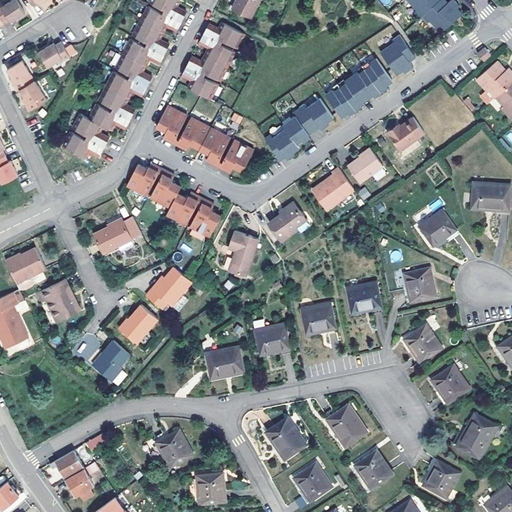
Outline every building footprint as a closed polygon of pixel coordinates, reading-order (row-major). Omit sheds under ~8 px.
[(0,20),(2,23),(7,20),(8,22),(23,13),(14,0),(9,0),(0,6),(0,20)] [(173,4),(175,0),(150,0),(149,3),(162,9),(168,12),(169,15),(180,20),(184,12),(175,7),(173,4)] [(259,0),(235,0),(231,9),(250,19),(256,7),(259,0)] [(434,0),(409,0),(420,10),(417,13),(422,18),(424,16),(438,4),(434,0)] [(441,2),(438,4),(424,16),(430,22),(432,20),(442,32),(462,14),(458,9),(460,7),(454,0),(450,4),(446,7),(441,2)] [(167,16),(161,13),(147,6),(140,21),(159,31),(162,26),(166,25),(175,30),(180,20),(169,15),(167,16)] [(132,35),(146,42),(152,45),(153,48),(163,54),(167,45),(158,40),(156,37),(159,31),(140,21),(132,35)] [(217,40),(221,42),(235,50),(243,33),(223,22),(220,28),(216,29),(207,24),(202,34),(214,40),(217,40)] [(234,52),(220,45),(216,43),(214,40),(202,34),(198,42),(208,47),(209,50),(206,56),(226,67),(234,52)] [(413,69),(408,63),(406,59),(412,55),(399,36),(393,40),(395,43),(380,53),(396,76),(402,71),(404,74),(413,69)] [(150,49),(144,46),(131,39),(122,54),(142,64),(145,58),(148,58),(158,63),(163,54),(153,48),(150,49)] [(51,41),(37,50),(46,65),(60,57),(61,59),(67,56),(58,40),(53,43),(51,41)] [(70,57),(77,54),(72,43),(65,47),(70,57)] [(492,54),(486,46),(478,53),(484,60),(492,54)] [(209,50),(208,47),(200,61),(204,60),(206,56),(209,50)] [(142,64),(122,54),(115,68),(128,75),(134,78),(135,81),(146,87),(150,77),(141,72),(139,70),(142,64)] [(226,67),(206,56),(204,60),(200,61),(190,56),(185,67),(197,73),(201,72),(204,74),(219,81),(226,67)] [(18,88),(34,78),(21,59),(6,68),(11,76),(14,82),(11,83),(16,90),(18,88)] [(370,66),(364,71),(378,91),(391,82),(375,59),(369,64),(370,66)] [(360,66),(364,71),(370,66),(369,64),(367,61),(360,66)] [(487,88),(495,96),(511,81),(511,68),(510,66),(505,71),(502,73),(500,70),(502,68),(496,61),(476,79),(485,90),(487,88)] [(354,70),(356,73),(358,75),(364,71),(360,66),(354,70)] [(191,86),(187,87),(210,99),(217,86),(202,78),(198,76),(197,73),(185,67),(181,75),(190,80),(193,82),(191,86)] [(378,91),(364,71),(358,75),(356,73),(350,77),(366,100),(378,91)] [(113,72),(106,86),(126,96),(128,92),(131,92),(141,96),(146,87),(135,81),(132,82),(126,79),(113,72)] [(366,100),(350,77),(344,81),(345,84),(339,88),(354,108),(366,100)] [(34,78),(18,88),(24,97),(27,102),(25,104),(28,109),(36,105),(46,99),(34,78)] [(336,83),(339,88),(345,84),(344,81),(342,79),(336,83)] [(511,81),(495,96),(503,105),(501,107),(510,118),(511,116),(511,81)] [(330,88),(331,90),(333,92),(339,88),(336,83),(330,88)] [(98,101),(112,108),(118,111),(119,114),(129,119),(134,109),(124,104),(123,101),(126,96),(106,86),(98,101)] [(354,108),(339,88),(333,92),(331,90),(326,94),(342,117),(354,108)] [(468,99),(464,101),(472,110),(475,108),(468,99)] [(299,110),(312,127),(318,123),(321,127),(333,118),(320,100),(308,109),(305,105),(299,110)] [(116,115),(110,112),(96,105),(88,120),(100,125),(103,127),(108,130),(111,125),(114,124),(123,129),(129,119),(119,114),(116,115)] [(173,142),(177,133),(186,115),(168,105),(157,125),(166,130),(163,136),(173,142)] [(296,144),(308,136),(306,131),(312,127),(299,110),(293,114),(295,117),(283,126),(286,129),(296,144)] [(234,112),(231,120),(240,124),(243,117),(234,112)] [(97,131),(100,125),(88,120),(79,115),(72,130),(85,137),(92,140),(93,144),(104,149),(109,140),(99,135),(97,131)] [(181,135),(176,144),(187,149),(190,143),(200,148),(211,128),(190,117),(181,135)] [(401,151),(427,133),(415,117),(402,126),(399,128),(397,125),(388,132),(401,151)] [(315,131),(321,127),(318,123),(312,127),(315,131)] [(308,136),(315,131),(312,127),(306,131),(308,136)] [(216,165),(221,156),(230,138),(211,128),(200,148),(209,153),(206,159),(216,165)] [(284,153),(286,157),(299,148),(296,144),(286,129),(273,138),(270,135),(265,138),(276,155),(277,157),(284,153)] [(90,145),(83,141),(70,134),(62,148),(82,159),(85,154),(89,154),(99,159),(104,149),(93,144),(90,145)] [(224,158),(220,167),(230,172),(234,166),(243,171),(253,150),(234,140),(224,158)] [(362,153),(364,155),(372,150),(371,147),(362,153)] [(372,150),(364,155),(375,171),(383,165),(372,150)] [(359,182),(375,171),(364,155),(360,158),(359,156),(347,164),(359,182)] [(0,177),(3,183),(17,176),(10,161),(6,163),(3,156),(0,157),(0,177)] [(221,156),(216,165),(220,167),(224,158),(221,156)] [(137,163),(126,185),(145,195),(155,176),(160,167),(150,162),(146,168),(137,163)] [(158,178),(163,169),(160,167),(155,176),(158,178)] [(326,210),(355,190),(340,168),(333,172),(335,175),(328,180),(329,182),(314,192),(326,210)] [(173,174),(163,169),(158,178),(149,197),(169,207),(177,193),(180,185),(170,180),(173,174)] [(472,208),(496,210),(510,211),(511,185),(473,183),(472,208)] [(363,200),(371,195),(365,187),(357,192),(363,200)] [(169,207),(166,213),(184,223),(193,206),(198,197),(189,192),(186,198),(177,193),(169,207)] [(198,197),(193,206),(197,209),(202,199),(198,197)] [(209,236),(220,215),(210,210),(212,205),(202,199),(197,209),(189,225),(209,236)] [(304,221),(292,203),(281,210),(283,213),(278,215),(266,223),(278,241),(295,230),(294,228),(304,221)] [(442,208),(419,225),(432,245),(445,236),(456,229),(442,208)] [(106,224),(107,225),(107,226),(123,219),(121,216),(106,224)] [(102,251),(131,237),(123,219),(107,226),(107,225),(93,232),(102,251)] [(456,229),(445,236),(448,241),(459,233),(456,229)] [(258,237),(234,230),(229,246),(235,248),(229,268),(247,274),(258,237)] [(102,251),(103,252),(132,238),(131,237),(102,251)] [(35,247),(20,254),(21,256),(7,262),(20,287),(26,288),(35,283),(38,278),(35,273),(45,268),(35,247)] [(21,256),(20,254),(19,252),(6,259),(7,262),(21,256)] [(180,291),(190,280),(188,278),(172,265),(163,275),(152,288),(149,286),(144,293),(159,306),(165,300),(175,309),(186,297),(180,291)] [(405,272),(408,287),(411,300),(435,295),(429,267),(405,272)] [(152,288),(163,275),(160,273),(149,286),(152,288)] [(64,278),(36,292),(40,301),(45,298),(56,321),(79,309),(64,278)] [(351,313),(367,310),(381,307),(376,282),(346,288),(351,313)] [(411,300),(408,287),(403,288),(406,301),(411,300)] [(19,301),(14,290),(0,296),(0,330),(7,345),(15,341),(17,346),(22,349),(29,346),(30,340),(27,335),(29,334),(14,303),(19,301)] [(148,301),(144,306),(153,314),(157,309),(148,301)] [(136,342),(157,317),(153,314),(144,306),(140,302),(128,317),(129,318),(121,328),(136,342)] [(306,335),(322,331),(336,328),(330,302),(300,308),(306,335)] [(382,312),(381,307),(367,310),(369,315),(382,312)] [(129,318),(128,317),(127,316),(118,326),(121,328),(129,318)] [(260,355),(277,351),(290,349),(285,322),(255,328),(260,355)] [(404,338),(413,351),(421,362),(441,348),(425,324),(404,338)] [(236,325),(232,331),(240,335),(244,329),(236,325)] [(511,334),(497,345),(511,366),(511,334)] [(113,339),(102,352),(105,354),(95,365),(111,380),(122,368),(119,366),(130,353),(113,339)] [(239,345),(205,352),(207,365),(210,378),(244,371),(239,345)] [(421,362),(413,351),(409,353),(416,365),(421,362)] [(105,354),(102,352),(92,363),(95,365),(105,354)] [(432,378),(440,391),(448,403),(469,388),(453,364),(432,378)] [(444,406),(448,403),(440,391),(436,394),(444,406)] [(348,403),(327,418),(346,445),(367,431),(348,403)] [(463,433),(456,445),(479,458),(497,425),(474,412),(463,433)] [(287,416),(266,430),(285,458),(306,444),(287,416)] [(179,428),(168,434),(156,441),(170,467),(194,454),(179,428)] [(153,436),(156,441),(168,434),(165,430),(153,436)] [(456,445),(463,433),(458,431),(452,443),(456,445)] [(104,432),(85,443),(91,450),(109,439),(104,432)] [(84,449),(82,445),(51,463),(54,469),(60,465),(67,478),(84,467),(76,454),(84,449)] [(392,473),(377,450),(355,464),(371,487),(392,473)] [(426,469),(431,472),(438,460),(433,457),(426,469)] [(460,472),(438,460),(431,472),(424,484),(446,497),(460,472)] [(95,461),(88,465),(97,479),(104,474),(95,461)] [(294,476),(303,488),(311,500),(331,485),(316,461),(294,476)] [(94,485),(84,467),(67,478),(77,496),(94,485)] [(225,501),(223,471),(196,474),(199,504),(225,501)] [(0,504),(4,509),(20,496),(8,482),(0,488),(0,504)] [(98,491),(94,485),(77,496),(81,502),(98,491)] [(511,511),(511,490),(507,485),(484,503),(491,511),(511,511)] [(307,502),(311,500),(303,488),(299,491),(307,502)] [(295,500),(300,509),(307,504),(301,496),(295,500)] [(418,511),(410,499),(390,511),(418,511)]
